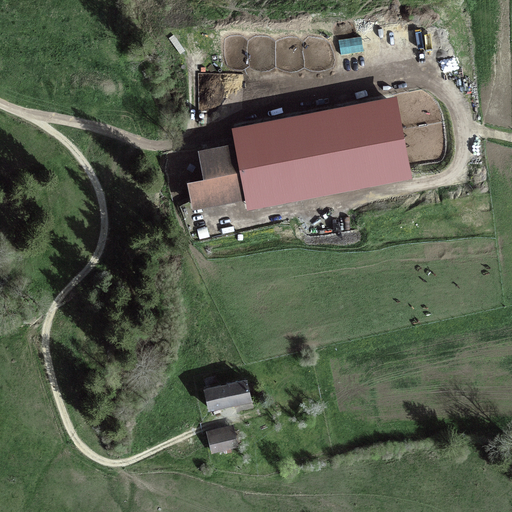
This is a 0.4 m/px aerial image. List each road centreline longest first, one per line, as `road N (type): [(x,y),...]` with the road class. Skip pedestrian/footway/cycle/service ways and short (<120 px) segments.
road 1 (track): [(254,413),(115,463),(76,439),(48,364),(46,329),(101,244),(101,198),(76,153),(23,113)]
road 2 (track): [(0,100),(164,150)]
